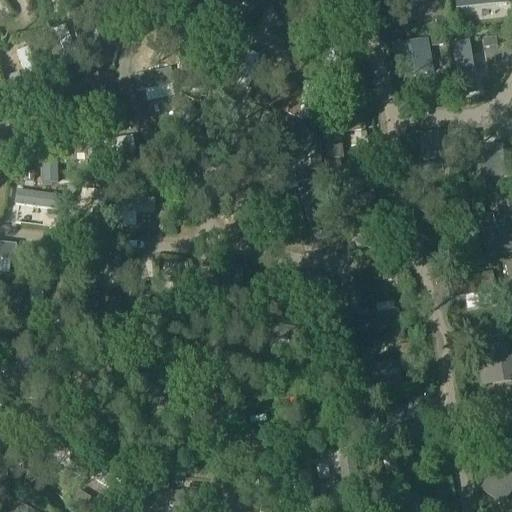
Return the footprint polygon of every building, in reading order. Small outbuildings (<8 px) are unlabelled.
[(79,0),(64,0),(68,14),(82,10),(79,0)] [(84,0),(84,12),(128,14),(128,0),(84,0)] [(506,0),(452,0),(454,13),(507,8),(506,0)] [(84,22),(72,26),(83,62),(95,59),(95,57),(89,37),(84,22)] [(346,24),(304,26),(304,42),(322,41),(338,40),(347,40),(346,24)] [(65,27),(53,32),(53,33),(67,68),(68,69),(80,64),(65,27)] [(150,30),(147,41),(178,48),(180,37),(150,30)] [(432,76),(427,41),(392,46),(398,81),(432,76)] [(468,43),(450,46),(458,99),(476,97),(468,43)] [(180,48),(180,92),(191,92),(191,72),(191,52),(191,48),(180,48)] [(28,50),(16,54),(28,87),(40,83),(28,50)] [(240,76),(236,87),(248,91),(259,57),(247,54),(245,59),(240,76)] [(171,70),(135,77),(138,91),(144,90),(171,85),(174,84),(171,70)] [(61,82),(61,104),(83,104),(102,104),(102,83),(61,82)] [(303,84),(299,120),(312,121),(316,86),(303,84)] [(191,101),(160,129),(171,141),(202,113),(191,101)] [(340,113),(322,116),(322,121),(327,161),(340,160),(337,134),(363,131),(361,117),(341,119),(340,113)] [(273,117),(266,131),(291,142),(302,147),(307,149),(313,135),(273,117)] [(463,131),(416,135),(418,163),(465,159),(463,131)] [(132,138),(89,145),(91,159),(134,153),(132,138)] [(505,179),(502,148),(472,150),(475,181),(505,179)] [(261,153),(250,161),(268,184),(275,194),(286,185),(261,153)] [(39,173),(36,173),(38,185),(75,180),(73,169),(63,170),(52,171),(39,173)] [(376,214),(368,174),(331,182),(335,199),(354,195),(359,218),(376,214)] [(224,189),(219,201),(225,203),(236,208),(240,210),(256,217),(261,205),(224,189)] [(312,189),(301,192),(308,223),(320,220),(312,189)] [(16,191),(14,206),(58,212),(61,197),(16,191)] [(91,223),(90,227),(103,228),(106,193),(93,192),(91,223)] [(117,199),(116,214),(136,215),(153,215),(154,200),(117,199)] [(266,200),(266,235),(280,235),(280,215),(280,203),(280,200),(266,200)] [(472,204),(436,210),(438,222),(462,218),(464,233),(476,231),(472,204)] [(493,229),(481,232),(487,259),(511,253),(511,225),(494,229),(493,229)] [(0,246),(0,261),(10,262),(14,263),(15,248),(0,246)] [(84,254),(83,268),(121,271),(123,257),(84,254)] [(222,273),(220,309),(238,310),(239,274),(222,273)] [(492,274),(446,282),(450,301),(495,293),(492,274)] [(171,319),(171,321),(185,321),(187,275),(173,275),(172,302),(171,319)] [(42,291),(43,324),(75,323),(74,291),(69,291),(69,278),(56,279),(56,290),(42,291)] [(325,279),(309,283),(321,328),(337,324),(325,279)] [(504,315),(511,313),(511,301),(503,303),(504,315)] [(108,304),(107,352),(121,352),(122,304),(108,304)] [(358,319),(339,323),(342,338),(401,326),(398,312),(393,313),(376,316),(367,318),(358,319)] [(262,327),(260,342),(268,343),(289,345),(302,347),(304,332),(262,327)] [(476,388),(511,383),(511,365),(509,347),(471,352),(476,388)] [(31,384),(30,401),(44,402),(48,356),(34,354),(34,358),(31,384)] [(108,405),(111,373),(84,371),(81,402),(108,405)] [(369,381),(351,385),(355,403),(369,400),(402,394),(399,375),(382,379),(369,381)] [(141,386),(141,401),(185,402),(185,387),(141,386)] [(6,419),(19,420),(17,434),(36,437),(39,406),(21,404),(8,402),(6,419)] [(344,407),(297,425),(303,440),(350,422),(344,407)] [(399,429),(386,432),(390,448),(435,437),(431,421),(414,426),(399,429)] [(61,433),(55,446),(90,464),(96,452),(61,433)] [(353,458),(339,461),(345,501),(359,498),(353,458)] [(118,462),(111,474),(124,482),(131,470),(118,462)] [(511,478),(495,467),(479,492),(501,507),(510,494),(511,495),(511,478)] [(95,468),(89,478),(118,497),(125,487),(95,468)] [(425,468),(382,479),(386,495),(429,483),(425,468)] [(314,511),(309,473),(294,475),(299,511),(314,511)] [(136,487),(131,497),(140,502),(148,506),(152,499),(149,493),(136,487)] [(170,494),(168,510),(173,510),(193,511),(212,511),(214,498),(170,494)] [(127,495),(118,511),(134,511),(140,502),(131,497),(127,495)]
